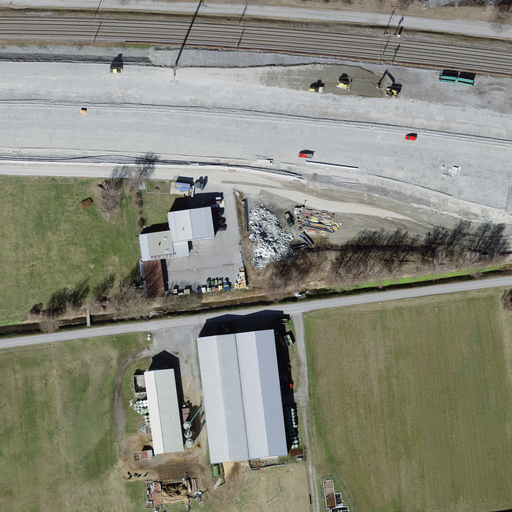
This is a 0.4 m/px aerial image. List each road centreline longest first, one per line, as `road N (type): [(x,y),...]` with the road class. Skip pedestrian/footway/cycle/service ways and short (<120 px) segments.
road 1 (unclassified): [(511,282),(0,349)]
road 2 (motorway): [(511,126),(197,94),(0,92)]
road 3 (motorway): [(0,127),(193,131),(511,159)]
road 4 (track): [(293,311),(313,511)]
